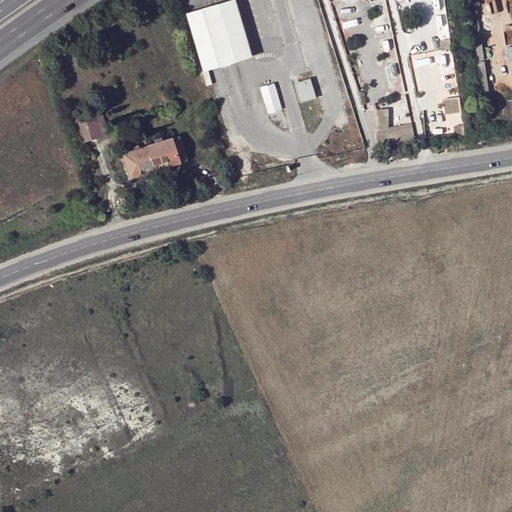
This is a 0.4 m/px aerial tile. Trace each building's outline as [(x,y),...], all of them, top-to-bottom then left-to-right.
[(248,34),(238,0),(227,0),(203,7),(220,66),(254,55),(248,34)] [(474,5),(463,6),(475,91),(487,89),(474,5)] [(310,79),(295,83),(301,102),(316,98),(310,79)] [(273,83),(260,87),(269,113),(281,109),(273,83)] [(487,89),(475,91),(477,103),(488,101),(487,89)] [(462,110),(461,95),(445,97),(446,112),(462,110)] [(390,109),(376,110),(377,145),(416,139),(413,124),(389,128),(390,109)] [(107,134),(106,131),(100,113),(94,115),(101,136),(107,134)] [(75,120),(82,142),(101,136),(94,115),(75,120)] [(179,136),(172,138),(180,162),(187,159),(179,136)] [(130,176),(141,173),(140,168),(167,161),(168,165),(180,162),(172,138),(163,141),(161,137),(154,139),(156,144),(148,146),(146,140),(137,143),(138,145),(133,147),(134,150),(123,153),(130,176)] [(140,168),(141,173),(168,165),(167,161),(140,168)]
